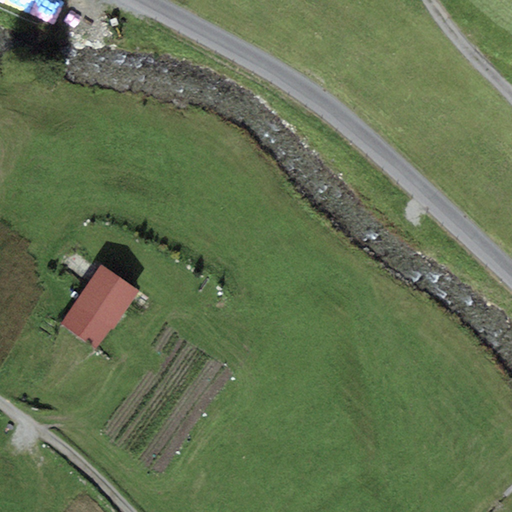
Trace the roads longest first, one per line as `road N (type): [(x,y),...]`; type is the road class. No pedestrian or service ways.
road 1 (tertiary): [(141,0),(295,83),(511,277)]
road 2 (track): [(0,400),(130,511)]
road 3 (track): [(511,128),(427,0)]
